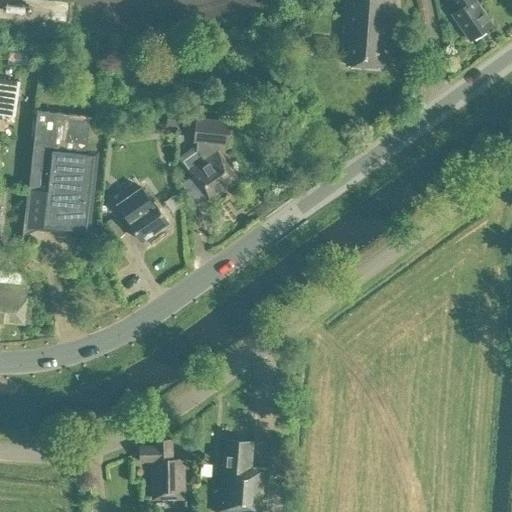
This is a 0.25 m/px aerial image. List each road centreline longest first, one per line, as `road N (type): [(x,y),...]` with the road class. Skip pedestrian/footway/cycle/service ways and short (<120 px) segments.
road 1 (secondary): [(0,362),(48,361),(130,331),(511,58)]
road 2 (unclassified): [(38,455),(101,446),(145,428),(511,162)]
